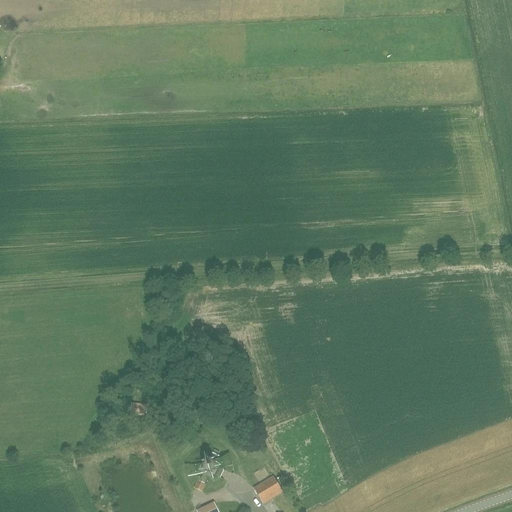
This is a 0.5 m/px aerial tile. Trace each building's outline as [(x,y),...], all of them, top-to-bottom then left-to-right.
[(142,417),(144,405),(127,402),(125,414),(142,417)] [(216,470),(216,468),(216,466),(215,463),(214,462),(212,461),(210,460),(208,460),(206,460),(205,461),(203,462),(201,463),(200,465),(200,466),(199,469),(200,471),(201,473),(203,474),(206,475),(208,476),(211,475),(213,474),(215,472),(216,470)] [(273,477),(253,489),(263,504),(282,492),(273,477)] [(202,491),(204,484),(198,482),(195,489),(202,491)] [(196,511),(218,511),(214,503),(196,511)]
